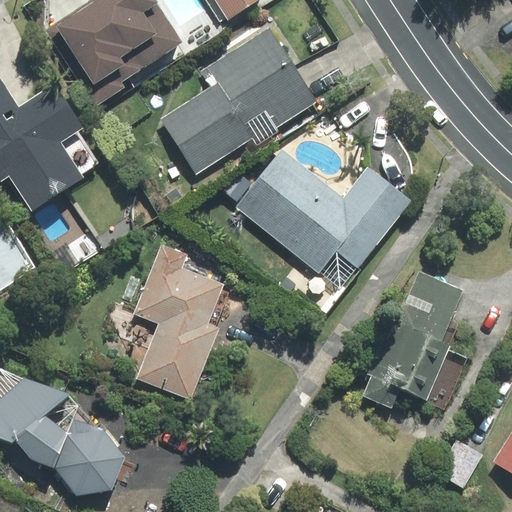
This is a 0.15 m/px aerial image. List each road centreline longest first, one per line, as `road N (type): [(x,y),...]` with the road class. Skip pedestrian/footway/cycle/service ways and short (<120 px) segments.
road 1 (unknown): [(484,126),(262,453)]
road 2 (residential): [(511,156),(433,67),(390,0)]
